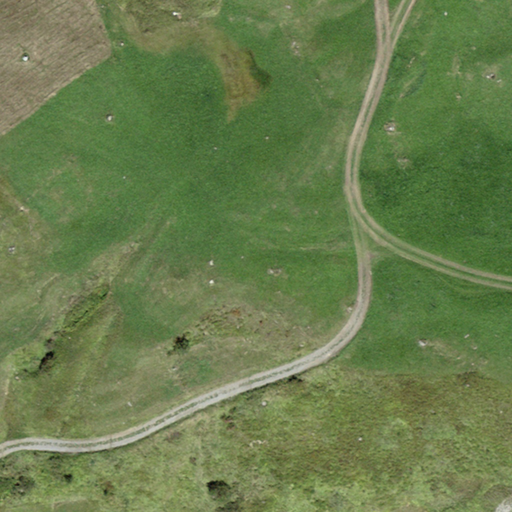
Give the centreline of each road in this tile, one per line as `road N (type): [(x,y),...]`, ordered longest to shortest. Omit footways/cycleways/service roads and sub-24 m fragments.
road 1 (track): [(0,451),(141,430),(310,359),(349,331),(360,306),(360,235)]
road 2 (track): [(360,235),(485,283),(511,285)]
